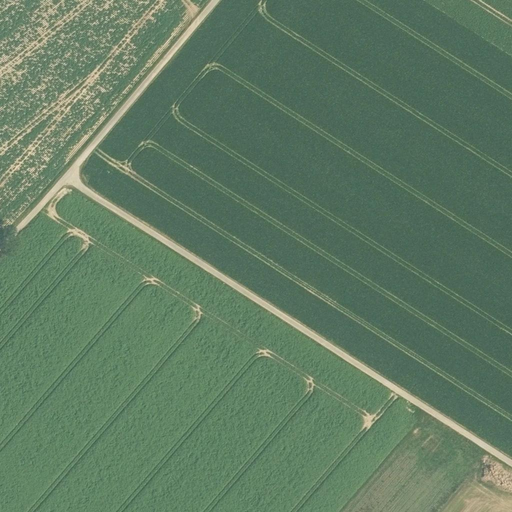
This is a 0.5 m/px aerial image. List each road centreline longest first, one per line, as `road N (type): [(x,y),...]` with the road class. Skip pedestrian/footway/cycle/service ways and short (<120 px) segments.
road 1 (track): [(511,466),(65,178)]
road 2 (track): [(0,248),(217,0)]
